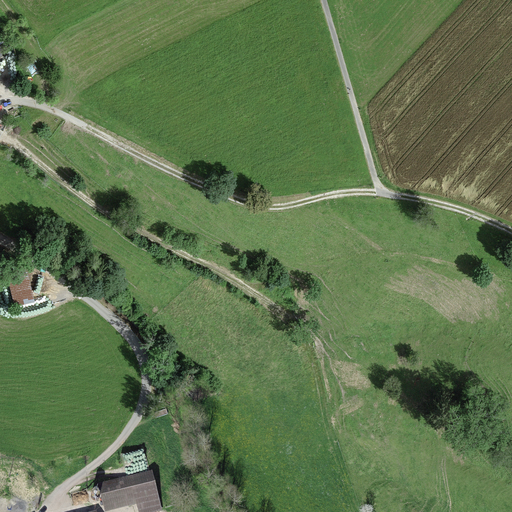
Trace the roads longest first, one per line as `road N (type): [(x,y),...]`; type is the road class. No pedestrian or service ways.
road 1 (track): [(511,232),(438,203),(381,193),(247,204),(34,102),(0,102)]
road 2 (track): [(0,127),(106,211),(218,269),(286,317),(309,345),(326,420)]
road 3 (residential): [(0,237),(120,325),(146,376),(131,426),(48,511)]
road 4 (track): [(381,193),(322,0)]
